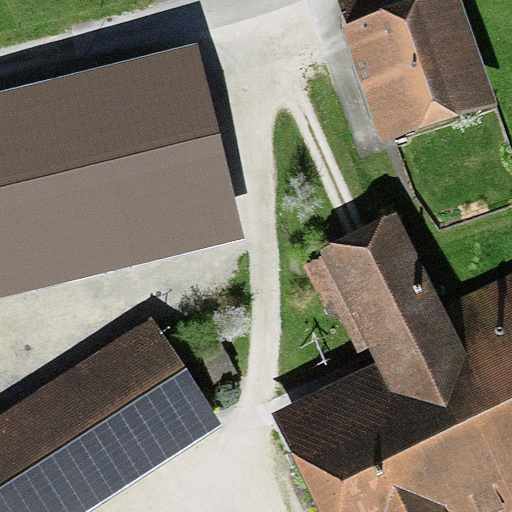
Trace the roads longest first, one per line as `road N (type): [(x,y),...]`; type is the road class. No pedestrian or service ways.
road 1 (track): [(224,511),(247,462),(265,357),(262,0)]
road 2 (track): [(234,0),(0,59)]
road 3 (track): [(261,68),(312,135),(348,213)]
road 4 (track): [(260,207),(180,307)]
